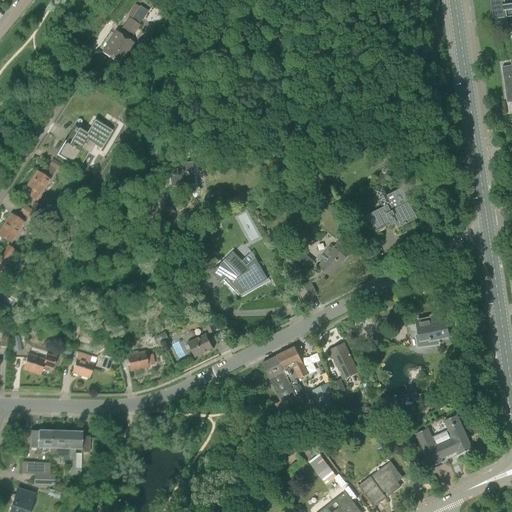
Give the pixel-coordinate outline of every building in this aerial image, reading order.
[(511,0),(492,0),(495,20),(508,18),(509,29),(511,28),(511,0)] [(132,35),(143,19),(148,11),(140,6),(139,7),(135,4),(128,16),(132,18),(131,19),(130,18),(123,29),(132,35)] [(133,43),(130,40),(116,31),(110,40),(102,53),(119,64),(133,43)] [(511,59),(511,60),(511,66),(502,67),(507,103),(508,103),(508,101),(511,100),(511,59)] [(89,129),(88,131),(87,134),(79,129),(69,146),(66,145),(61,154),(75,163),(78,159),(80,160),(85,152),(90,154),(94,147),(102,151),(108,140),(89,129)] [(53,160),(49,166),(61,172),(64,167),(53,160)] [(194,183),(192,161),(173,164),(176,186),(194,183)] [(323,166),(324,167),(331,188),(338,171),(333,161),(323,166)] [(37,171),(27,186),(33,190),(29,196),(37,201),(40,195),(49,180),(37,171)] [(385,227),(394,222),(398,229),(416,219),(401,190),(387,197),(382,189),(375,193),(383,209),(369,216),(377,233),(386,229),(385,227)] [(35,212),(24,206),(20,213),(30,219),(35,212)] [(11,214),(0,230),(0,236),(10,243),(24,223),(11,214)] [(279,239),(275,232),(269,235),(273,242),(279,239)] [(325,262),(320,268),(329,275),(339,263),(341,265),(346,258),(340,253),(344,247),(338,242),(332,249),(329,247),(320,258),(325,262)] [(176,257),(181,253),(175,243),(169,247),(176,257)] [(245,290),(251,287),(267,278),(268,280),(268,279),(256,257),(255,257),(256,258),(248,266),(234,251),(213,271),(223,281),(227,277),(238,288),(241,285),(245,290)] [(0,262),(0,268),(8,274),(12,268),(2,261),(0,262)] [(304,300),(316,294),(310,281),(298,287),(304,300)] [(21,298),(29,302),(33,293),(26,290),(21,298)] [(431,322),(417,324),(419,335),(416,336),(418,346),(438,344),(438,339),(449,337),(445,317),(439,318),(438,315),(430,317),(431,322)] [(209,334),(210,334),(216,331),(211,320),(204,323),(209,334)] [(164,341),(160,334),(155,336),(158,343),(164,341)] [(195,358),(213,349),(211,343),(212,342),(211,339),(209,340),(206,334),(188,343),(195,358)] [(1,336),(0,346),(0,347),(10,348),(11,337),(1,336)] [(15,353),(21,351),(18,336),(12,337),(15,353)] [(131,341),(130,341),(130,339),(121,338),(120,349),(128,349),(128,347),(131,347),(131,341)] [(344,380),(358,373),(344,344),(330,351),(344,380)] [(294,381),(299,379),(308,375),(295,348),(277,356),(290,384),(295,383),(294,381)] [(93,364),(89,363),(91,357),(78,352),(76,359),(71,374),(88,379),(93,364)] [(128,356),(127,356),(130,371),(147,368),(147,367),(155,365),(152,355),(145,356),(144,353),(128,356)] [(46,355),(44,361),(28,355),(23,370),(40,375),(43,366),(52,370),(56,358),(46,355)] [(277,356),(262,364),(280,402),(272,406),(277,416),(300,405),(290,384),(277,356)] [(105,357),(101,368),(109,370),(112,359),(105,357)] [(346,392),(343,387),(340,380),(333,383),(339,395),(346,392)] [(300,384),(292,388),(297,399),(305,395),(300,384)] [(325,417),(341,409),(329,384),(313,391),(325,417)] [(389,419),(404,413),(402,399),(397,400),(396,395),(394,396),(394,399),(386,400),(389,419)] [(472,449),(457,415),(444,421),(448,430),(432,438),(428,429),(415,434),(431,468),(443,462),(442,459),(458,452),(459,455),(472,449)] [(31,448),(37,448),(37,453),(41,453),(41,449),(50,449),(51,432),(31,431),(31,448)] [(69,432),(51,432),(50,449),(51,449),(50,457),(64,458),(63,464),(68,464),(69,454),(69,432)] [(81,477),(81,454),(75,454),(75,450),(81,450),(89,450),(89,438),(81,438),(82,433),(69,432),(69,454),(68,464),(69,464),(68,470),(68,476),(81,477)] [(326,485),(337,477),(319,454),(309,462),(326,485)] [(21,475),(34,475),(50,476),(50,463),(21,462),(21,475)] [(386,498),(400,487),(392,476),(397,473),(398,475),(400,474),(398,471),(391,462),(390,463),(391,464),(372,478),(371,477),(358,486),(374,507),(387,498),(386,498)] [(54,476),(50,476),(34,475),(34,485),(54,485),(54,476)] [(359,511),(352,503),(358,498),(346,483),(340,488),(345,494),(336,501),(341,508),(335,511),(330,511),(327,508),(321,511),(359,511)] [(52,491),(49,490),(47,495),(59,500),(62,491),(53,488),(52,491)] [(12,504),(9,511),(28,511),(34,495),(17,490),(14,489),(10,504),(12,504)]
